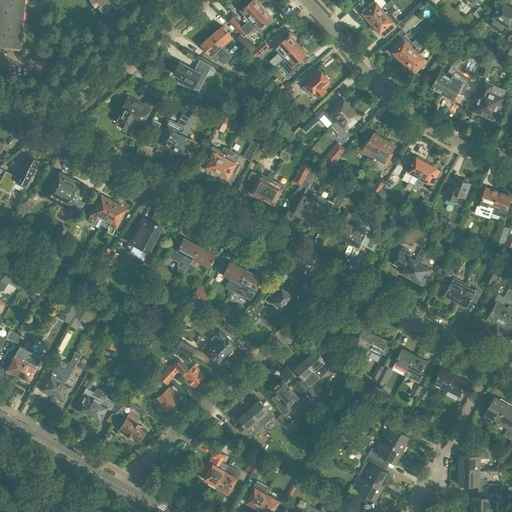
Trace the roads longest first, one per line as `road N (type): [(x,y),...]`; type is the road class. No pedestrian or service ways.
road 1 (residential): [(343,279),(46,126)]
road 2 (residential): [(114,486),(343,279)]
road 3 (residential): [(511,161),(433,129),(401,105),(311,0)]
road 4 (residential): [(46,126),(196,0)]
road 5 (residential): [(495,360),(343,279)]
road 6 (secondary): [(114,486),(0,418)]
road 7 (residential): [(439,471),(495,360)]
